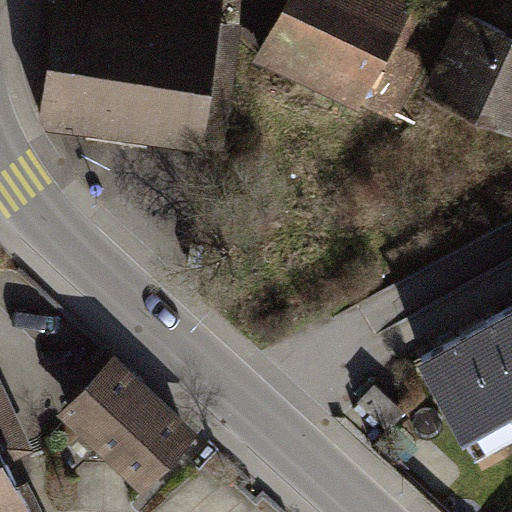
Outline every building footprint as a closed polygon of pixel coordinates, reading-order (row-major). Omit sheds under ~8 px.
[(62,0),(45,116),(208,140),(229,0),(62,0)] [(438,0),(281,0),(255,53),(362,110),(367,101),(395,116),(417,75),(407,65),(440,1),(438,0)] [(511,20),(466,0),(465,0),(425,88),(511,127),(511,20)] [(420,352),(475,450),(511,429),(511,300),(479,318),(468,325),(420,352)] [(115,355),(55,418),(139,496),(198,433),(115,355)] [(376,381),(361,397),(388,423),(404,406),(376,381)] [(0,511),(9,511),(48,495),(0,389),(0,511)]
